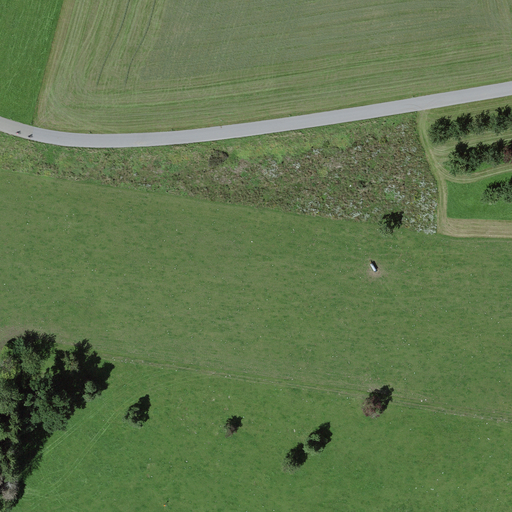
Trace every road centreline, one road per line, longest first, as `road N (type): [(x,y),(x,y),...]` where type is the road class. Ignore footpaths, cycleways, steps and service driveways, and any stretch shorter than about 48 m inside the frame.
road 1 (residential): [(0,124),(62,140),(130,141),(511,88)]
road 2 (track): [(31,355),(511,417)]
